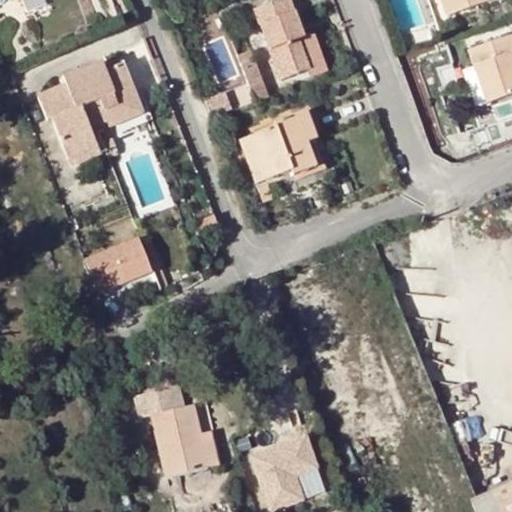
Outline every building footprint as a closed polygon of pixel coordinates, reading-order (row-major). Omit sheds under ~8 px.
[(297,41),(304,38),(290,0),(281,0),(255,10),(281,81),(308,71),(297,41)] [(441,0),(446,16),(493,0),(492,0),(441,0)] [(267,96),(254,48),(234,53),(229,34),(211,39),(228,106),(267,96)] [(511,36),(468,51),(473,66),(486,102),(487,105),(511,96),(511,36)] [(316,67),(304,38),(297,41),(308,71),(316,67)] [(68,86),(40,96),(49,122),(54,121),(65,152),(97,141),(92,129),(98,127),(109,124),(111,129),(144,117),(125,66),(106,72),(103,63),(64,77),(68,86)] [(475,107),(486,102),(473,66),(462,69),(475,107)] [(275,127),(240,141),(256,184),(292,171),(295,175),(325,163),(305,111),(275,123),(275,127)] [(107,153),(98,127),(92,129),(97,141),(65,152),(71,167),(107,153)] [(83,260),(96,293),(149,272),(136,240),(83,260)] [(166,479),(208,469),(201,435),(195,406),(151,417),(166,479)] [(211,433),(203,434),(214,468),(218,466),(211,433)] [(203,434),(201,435),(208,469),(214,468),(203,434)] [(321,476),(309,443),(254,463),(271,511),(294,511),(308,507),(299,484),(321,476)] [(511,511),(511,481),(477,496),(483,511),(511,511)]
